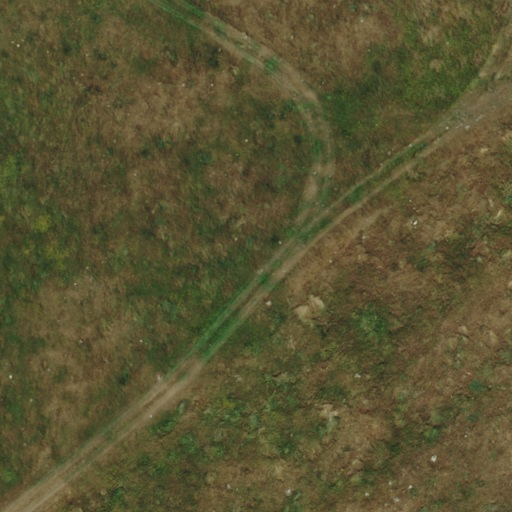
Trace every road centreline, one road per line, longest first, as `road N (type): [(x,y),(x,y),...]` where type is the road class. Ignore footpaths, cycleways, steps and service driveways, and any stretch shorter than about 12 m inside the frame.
road 1 (track): [(181,0),(329,113),(314,261),(39,511)]
road 2 (track): [(314,261),(511,112)]
